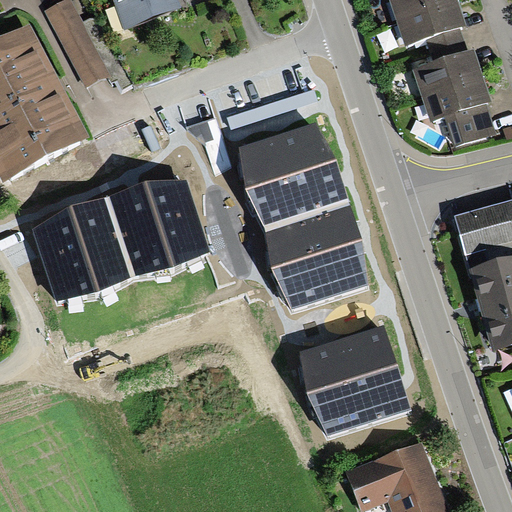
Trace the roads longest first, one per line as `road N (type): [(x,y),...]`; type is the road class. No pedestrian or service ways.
road 1 (residential): [(339,30),(98,126),(29,0)]
road 2 (tertiary): [(501,511),(392,198)]
road 3 (tertiary): [(392,198),(339,30)]
road 4 (residential): [(0,264),(27,305),(30,331),(22,359),(0,369)]
road 5 (residential): [(392,198),(511,166)]
